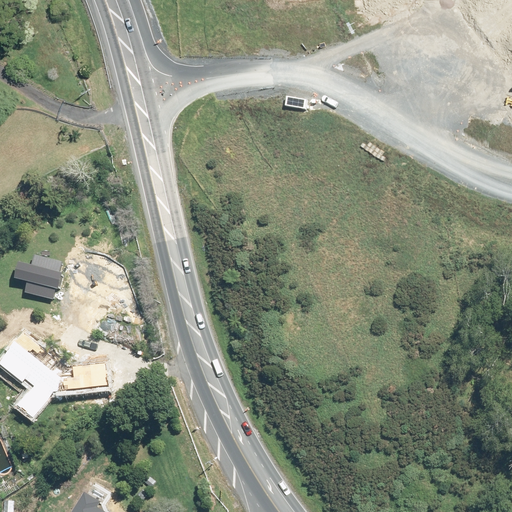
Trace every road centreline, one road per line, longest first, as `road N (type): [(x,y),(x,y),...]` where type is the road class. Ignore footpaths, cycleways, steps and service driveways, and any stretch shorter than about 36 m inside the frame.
road 1 (secondary): [(246,455),(220,419),(189,348),(99,0)]
road 2 (secondary): [(123,0),(198,305),(246,455)]
